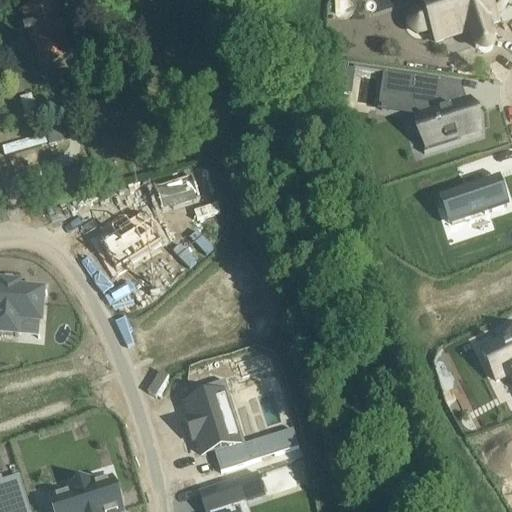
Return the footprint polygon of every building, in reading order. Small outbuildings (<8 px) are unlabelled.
[(409,21),(409,25),(410,29),(413,32),(416,34),(420,35),(424,34),(432,31),(434,35),(433,36),(436,44),(470,32),(474,44),(473,45),(475,49),(482,47),(481,44),(486,42),(487,45),(494,43),(493,38),(492,38),(488,27),(497,24),(494,16),(497,15),(499,13),(501,12),(502,10),(504,6),(505,3),(505,0),(421,0),(424,6),(426,10),(417,13),(413,15),(411,18),(409,21)] [(40,68),(73,58),(56,1),(23,11),(27,27),(23,28),(25,33),(29,32),(40,68)] [(385,85),(384,97),(396,98),(396,99),(412,101),(422,131),(420,132),(422,137),(423,137),(428,152),(424,154),(424,155),(460,143),(460,142),(459,142),(458,138),(478,131),(478,130),(478,129),(477,129),(475,122),(476,122),(475,121),(474,118),(474,117),(473,117),(471,110),(469,111),(464,113),(462,105),(447,109),(439,83),(440,83),(440,81),(386,74),(386,75),(385,85)] [(92,125),(76,130),(80,144),(96,139),(92,125)] [(192,178),(154,191),(162,214),(200,202),(192,178)] [(491,182),(442,199),(446,213),(447,213),(451,226),(464,222),(503,209),(503,208),(507,207),(503,194),(503,193),(501,189),(498,190),(495,181),(491,182)] [(112,235),(97,244),(116,274),(129,265),(133,271),(163,251),(160,246),(162,244),(154,231),(156,230),(154,227),(152,228),(144,215),(129,224),(127,220),(109,231),(112,235)] [(0,335),(15,337),(15,338),(17,338),(18,323),(40,325),(43,295),(19,293),(19,287),(17,287),(17,290),(2,289),(2,286),(0,285),(0,335)] [(505,343),(482,354),(494,379),(507,373),(511,371),(511,373),(511,337),(504,341),(505,343)] [(195,403),(186,406),(192,426),(189,427),(192,438),(196,437),(199,446),(200,446),(201,452),(213,448),(217,461),(221,460),(224,472),(220,473),(221,475),(261,462),(260,460),(259,461),(256,454),(254,446),(244,449),(232,412),(221,416),(212,388),(206,390),(206,389),(197,392),(201,402),(195,404),(195,403)] [(292,434),(271,441),(271,442),(274,451),(275,455),(274,456),(274,458),(299,450),(293,432),(291,432),(292,434)] [(231,511),(231,510),(247,505),(265,499),(257,476),(217,489),(217,491),(223,510),(218,511),(231,511)] [(0,511),(30,511),(19,478),(2,483),(1,478),(0,478),(0,511)] [(74,492),(49,499),(53,511),(122,511),(117,494),(99,500),(94,485),(93,483),(89,484),(87,480),(71,485),(74,492)]
